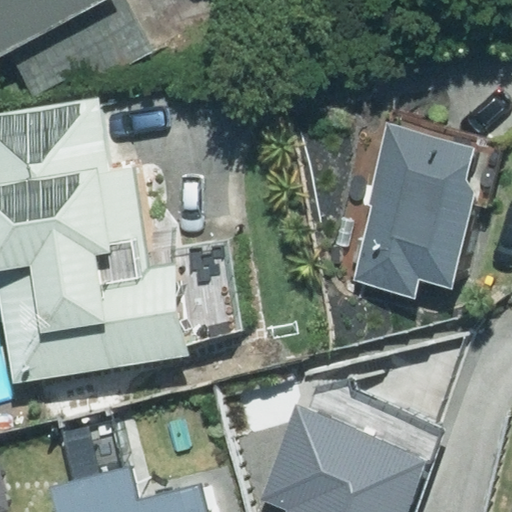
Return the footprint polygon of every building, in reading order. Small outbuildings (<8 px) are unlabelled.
[(0,0),(0,27),(9,45),(18,41),(45,91),(110,57),(115,66),(163,40),(141,0),(0,0)] [(0,238),(23,375),(201,344),(186,254),(160,259),(143,160),(118,164),(106,90),(0,107),(0,238)] [(379,198),(361,275),(426,291),(432,270),(466,278),(489,182),(480,167),(488,136),(395,114),(375,197),(379,198)] [(0,462),(13,459),(8,437),(0,439),(0,462)] [(151,490),(143,457),(62,478),(71,509),(59,511),(221,511),(212,475),(151,490)]
